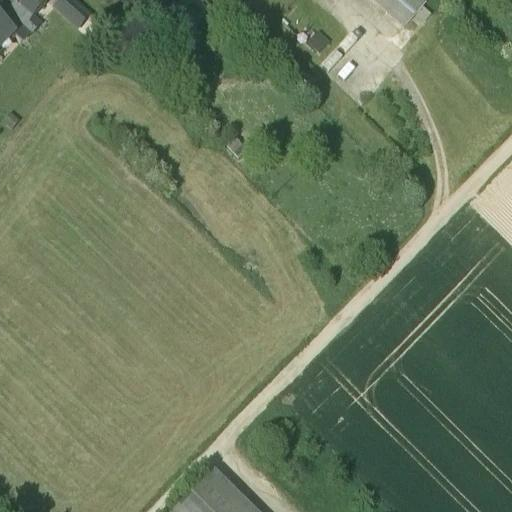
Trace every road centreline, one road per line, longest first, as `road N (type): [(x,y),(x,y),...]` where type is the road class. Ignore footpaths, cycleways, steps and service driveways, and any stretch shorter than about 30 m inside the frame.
road 1 (track): [(269,391),(511,142)]
road 2 (track): [(444,212),(222,8)]
